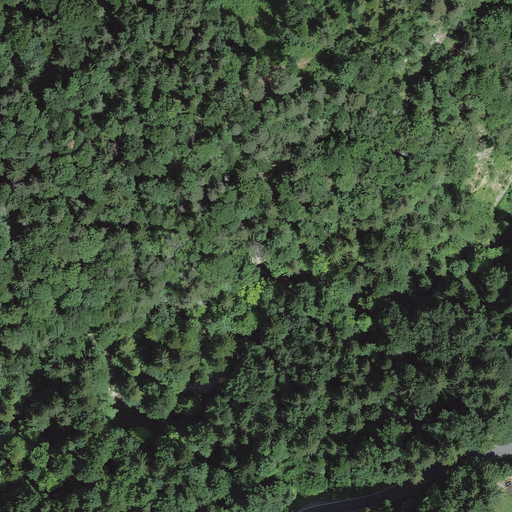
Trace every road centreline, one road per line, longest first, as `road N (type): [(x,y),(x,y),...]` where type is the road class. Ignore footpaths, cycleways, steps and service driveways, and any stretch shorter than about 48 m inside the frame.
road 1 (track): [(367,0),(329,54),(131,108),(0,110)]
road 2 (tertiary): [(511,449),(316,511)]
